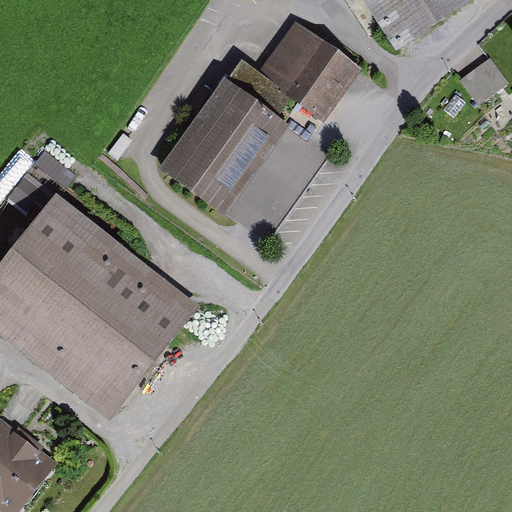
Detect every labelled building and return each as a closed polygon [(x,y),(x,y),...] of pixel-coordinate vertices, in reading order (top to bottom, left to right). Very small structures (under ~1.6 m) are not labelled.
[(358,0),(393,57),(476,8),(471,0),(358,0)] [(364,80),(296,28),(259,76),(326,128),(364,80)] [(511,85),(493,59),(462,82),(482,110),(511,88),(511,85)] [(272,95),(236,71),(162,179),(225,223),(289,130),(261,111),(272,95)] [(64,182),(73,169),(47,150),(37,162),(64,182)] [(164,284),(59,203),(0,280),(0,340),(115,429),(204,315),(164,284)] [(31,511),(64,469),(4,424),(0,429),(0,510),(2,511),(31,511)]
